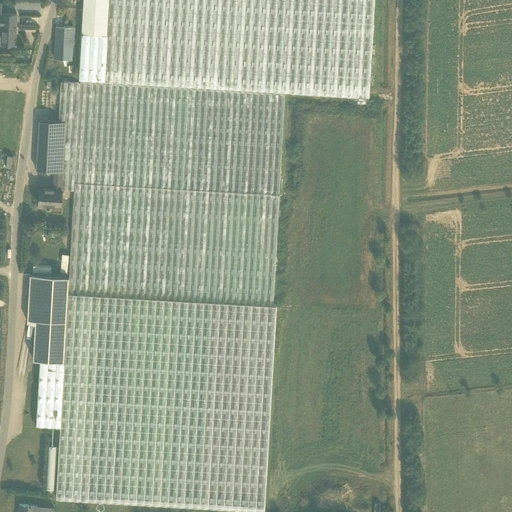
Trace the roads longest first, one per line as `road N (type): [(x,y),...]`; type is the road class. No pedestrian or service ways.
road 1 (track): [(398,511),(400,0)]
road 2 (unclassified): [(0,460),(21,159),(54,0)]
